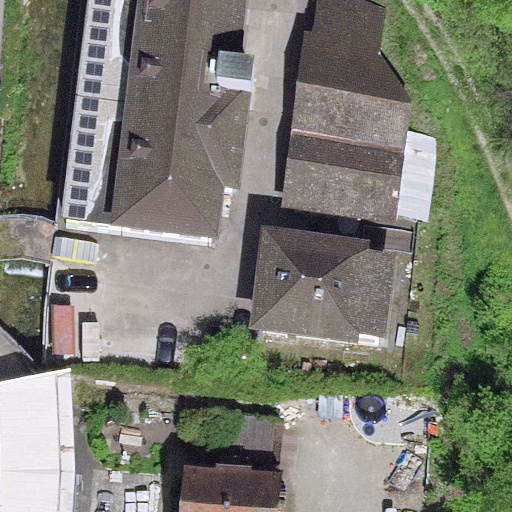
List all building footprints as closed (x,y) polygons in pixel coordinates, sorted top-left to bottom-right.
[(87,0),(62,220),(219,238),(225,189),(238,190),(254,55),(240,53),(245,0),(87,0)] [(320,0),(298,205),(395,216),(405,105),(378,62),(384,8),(331,0),(320,0)] [(389,267),(273,253),(264,332),(380,346),(389,267)] [(70,378),(0,392),(0,434),(2,458),(0,484),(0,511),(75,511),(77,473),(70,378)] [(279,511),(281,487),(178,481),(176,511),(279,511)]
